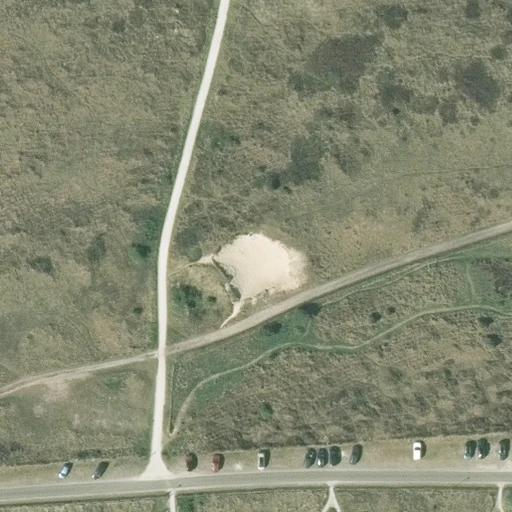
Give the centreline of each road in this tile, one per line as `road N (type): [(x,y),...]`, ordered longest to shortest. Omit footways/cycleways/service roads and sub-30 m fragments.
road 1 (unknown): [(0,383),(50,366),(163,348),(295,308),(400,260),(511,224)]
road 2 (residential): [(0,493),(272,478),(511,478)]
